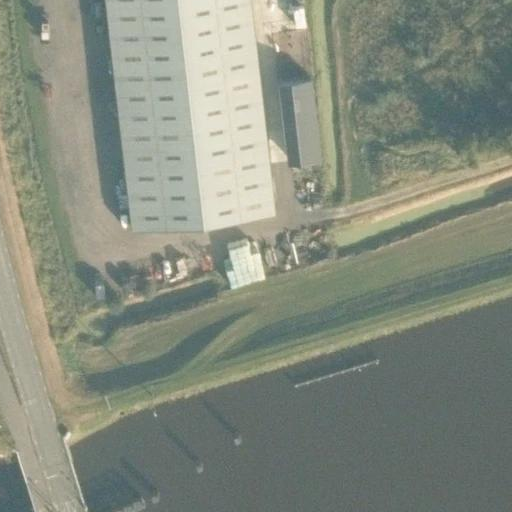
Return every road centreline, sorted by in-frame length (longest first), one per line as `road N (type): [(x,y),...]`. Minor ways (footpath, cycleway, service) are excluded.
road 1 (secondary): [(67,511),(0,282)]
road 2 (unclassified): [(43,511),(0,377)]
